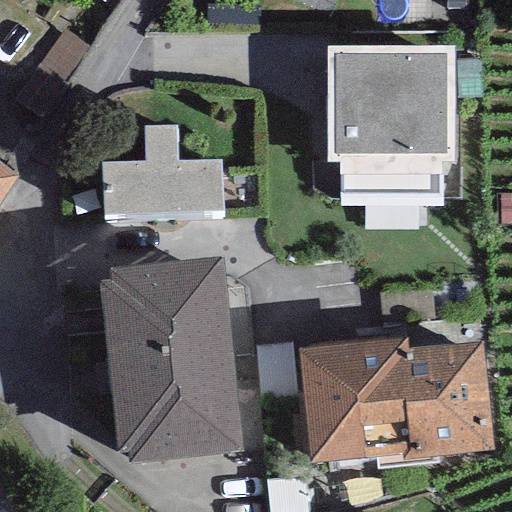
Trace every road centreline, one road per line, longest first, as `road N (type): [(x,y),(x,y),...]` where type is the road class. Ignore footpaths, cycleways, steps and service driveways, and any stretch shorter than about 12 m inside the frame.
road 1 (residential): [(121,56),(0,283)]
road 2 (residential): [(121,56),(292,61)]
